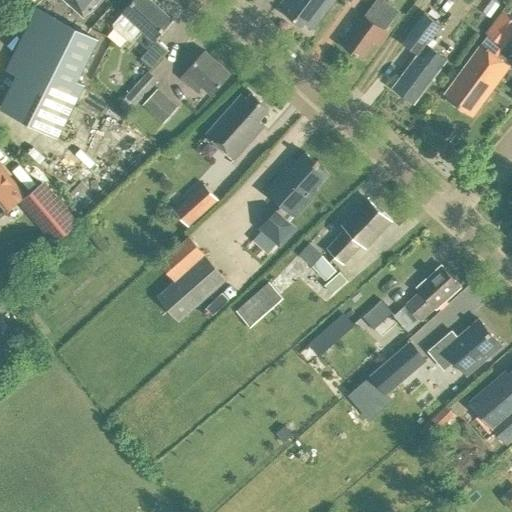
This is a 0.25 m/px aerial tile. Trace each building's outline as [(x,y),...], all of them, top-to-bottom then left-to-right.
[(65,0),(84,17),(99,0),(65,0)] [(155,38),(172,19),(150,0),(134,0),(124,11),(114,24),(114,28),(128,41),(131,41),(134,37),(148,50),(157,40),(155,38)] [(284,0),(283,3),(291,10),(288,15),(302,26),(305,23),(313,29),(336,0),(284,0)] [(364,0),(366,1),(366,0),(376,0),(343,45),(362,59),(374,43),(378,46),(388,33),(385,30),(400,11),(387,2),(388,0),(364,0)] [(100,38),(37,7),(5,70),(17,76),(0,109),(59,138),(86,85),(78,82),(100,38)] [(489,36),(444,95),(467,112),(469,108),(476,113),(510,67),(496,56),(503,46),(504,47),(511,36),(511,20),(502,13),(486,34),(489,36)] [(441,26),(424,14),(403,43),(419,55),(393,88),(414,104),(447,59),(433,48),(437,42),(432,38),(441,26)] [(154,69),(172,51),(162,40),(144,59),(154,69)] [(205,51),(181,78),(197,92),(202,86),(212,95),(231,74),(205,51)] [(391,86),(409,65),(398,55),(380,76),(391,86)] [(148,71),(126,96),(136,105),(158,80),(148,71)] [(179,106),(158,88),(143,105),(163,123),(179,106)] [(241,95),(207,134),(235,159),(265,126),(259,121),(270,109),(252,93),(246,99),(241,95)] [(277,211),(261,229),(280,246),(296,228),(290,222),(295,217),(296,217),(319,191),(316,189),(329,174),(306,153),(287,173),(284,170),(266,190),(283,205),(277,211)] [(252,179),(265,191),(281,173),(268,161),(252,179)] [(0,170),(0,213),(21,195),(0,170)] [(80,223),(45,181),(19,202),(53,244),(80,223)] [(205,184),(175,210),(189,226),(219,200),(205,184)] [(342,225),(346,229),(327,249),(343,264),(362,244),(366,248),(391,221),(368,199),(342,225)] [(190,235),(141,278),(154,294),(172,278),(174,281),(157,296),(157,297),(158,296),(181,322),(229,280),(190,235)] [(337,271),(322,254),(311,264),(326,281),(337,271)] [(421,291),(406,305),(421,321),(436,307),(437,309),(461,287),(442,266),(418,288),(421,291)] [(339,273),(325,287),(333,295),(347,282),(339,273)] [(237,311),(252,328),(285,299),(270,282),(237,311)] [(363,317),(381,338),(400,321),(381,301),(363,317)] [(501,331),(480,308),(457,328),(449,320),(428,339),(444,356),(454,347),(467,361),(501,331)] [(322,357),(356,324),(345,313),(311,346),(322,357)] [(13,337),(2,346),(14,362),(25,353),(13,337)] [(0,365),(3,370),(14,362),(2,346),(0,343),(0,365)] [(386,395),(411,373),(396,355),(371,376),(386,395)] [(511,371),(509,374),(506,371),(470,401),(480,413),(469,423),(484,441),(496,431),(507,445),(511,440),(511,371)] [(455,415),(446,406),(431,419),(440,429),(455,415)]
